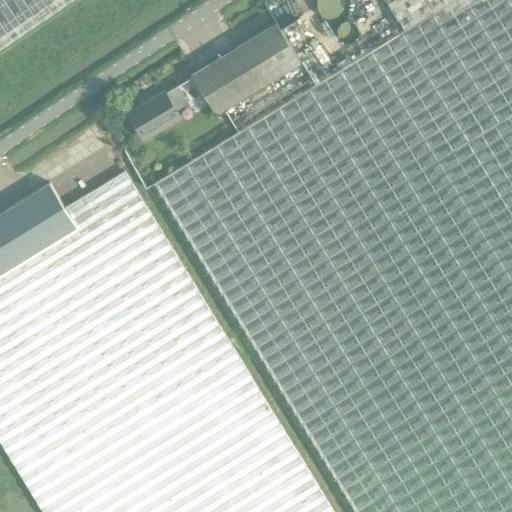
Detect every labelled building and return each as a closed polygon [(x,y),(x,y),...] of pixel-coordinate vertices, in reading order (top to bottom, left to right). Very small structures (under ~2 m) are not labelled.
[(0,0),(0,48),(70,0),(0,0)] [(511,511),(511,0),(390,0),(408,28),(156,182),(357,511),(511,511)] [(217,114),(301,63),(276,22),(192,73),(217,114)] [(176,109),(187,103),(178,88),(167,95),(164,90),(129,112),(145,139),(181,117),(176,109)] [(76,227),(0,274),(0,442),(42,511),(334,511),(125,171),(65,208),(76,227)] [(0,274),(76,227),(65,208),(49,183),(0,212),(0,274)]
